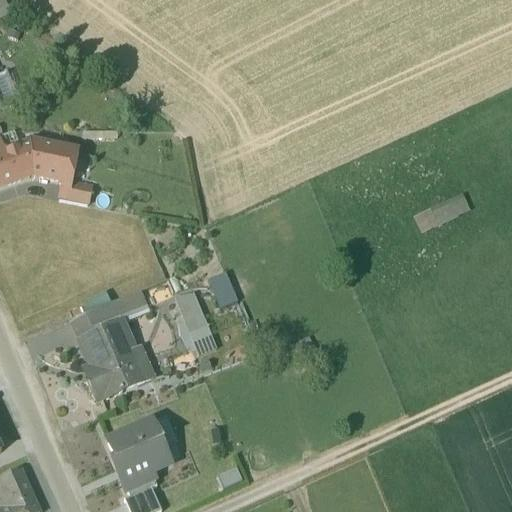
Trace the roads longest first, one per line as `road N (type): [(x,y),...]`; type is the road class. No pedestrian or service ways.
road 1 (track): [(301,480),(511,385)]
road 2 (residential): [(73,511),(0,336)]
